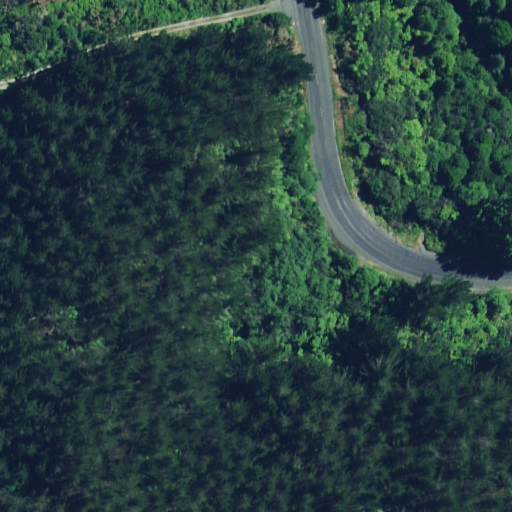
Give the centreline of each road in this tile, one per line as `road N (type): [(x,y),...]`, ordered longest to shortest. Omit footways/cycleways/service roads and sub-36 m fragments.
road 1 (tertiary): [(308,0),(330,162),(349,199),(395,230),(511,240)]
road 2 (track): [(0,42),(28,48),(178,0)]
